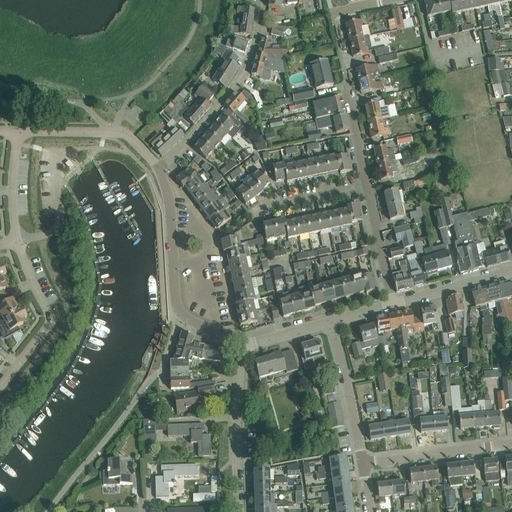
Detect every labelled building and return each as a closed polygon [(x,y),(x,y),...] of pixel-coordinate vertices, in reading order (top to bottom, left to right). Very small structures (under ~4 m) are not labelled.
[(269,0),(268,7),(278,9),(280,9),(281,5),(287,6),(287,4),(296,4),(296,0),(269,0)] [(436,0),(432,0),(424,2),(427,17),(439,15),(436,0)] [(436,0),(439,15),(451,12),(448,0),(436,0)] [(448,0),(451,12),(451,14),(464,12),(460,0),(448,0)] [(473,0),(460,0),(464,12),(475,9),(473,0)] [(485,0),(473,0),(475,9),(487,7),(485,0)] [(497,0),(485,0),(487,7),(488,12),(493,11),(495,12),(497,18),(501,17),(499,4),(497,0)] [(241,21),(253,23),(255,10),(237,7),(236,14),(242,15),(241,21)] [(399,9),(392,11),(394,19),(396,31),(404,29),(413,27),(411,19),(402,21),(399,9)] [(484,23),(482,24),(483,27),(483,30),(491,28),(492,28),(491,22),(490,22),(489,14),(482,15),(484,23)] [(228,26),(227,33),(234,34),(241,35),(251,36),(253,23),(241,21),(240,28),(234,27),(228,26)] [(345,24),(349,41),(368,37),(368,36),(362,38),(360,27),(362,27),(361,21),(345,24)] [(271,34),(280,37),(282,37),(284,31),(272,28),(271,34)] [(483,33),(486,44),(495,42),(495,35),(490,36),(489,32),(483,33)] [(368,37),(349,41),(353,57),(368,54),(367,48),(370,47),(368,37)] [(256,55),(266,57),(286,58),(286,50),(271,50),(273,41),(261,38),(256,55)] [(228,49),(245,54),(248,43),(236,39),(234,44),(227,41),(225,48),(228,49)] [(486,44),(488,54),(499,52),(498,42),(495,42),(486,44)] [(387,47),(374,50),(376,57),(388,54),(387,47)] [(213,80),(225,88),(238,68),(234,66),(238,59),(230,53),(226,51),(222,58),(225,60),(213,80)] [(266,57),(256,55),(251,75),(259,77),(259,79),(269,81),(271,71),(285,75),(282,58),(266,57)] [(393,62),(392,55),(378,58),(379,65),(393,62)] [(327,60),(310,64),(316,90),(333,86),(327,60)] [(355,69),(358,82),(373,78),(372,73),(379,71),(377,65),(355,69)] [(493,86),(500,84),(501,84),(498,72),(490,74),(493,86)] [(373,78),(358,82),(361,94),(382,89),(381,82),(375,84),(373,78)] [(197,84),(192,90),(196,93),(201,87),(197,84)] [(500,84),(503,97),(511,96),(508,84),(500,84)] [(184,117),(193,126),(205,113),(210,107),(209,106),(211,105),(210,103),(209,101),(213,96),(201,87),(196,93),(195,94),(201,99),(196,103),(184,117)] [(314,98),(312,88),(291,93),(294,103),(314,98)] [(235,92),(224,106),(231,113),(243,123),(245,125),(248,121),(246,120),(236,111),(245,101),(248,104),(252,99),(251,98),(243,91),(239,96),(235,92)] [(396,93),(384,96),(385,102),(397,100),(396,97),(396,93)] [(282,100),(282,99),(275,100),(277,107),(292,104),(291,98),(282,100)] [(312,104),(314,112),(343,106),(341,98),(312,104)] [(294,104),(295,110),(307,108),(306,101),(294,104)] [(373,103),(364,106),(367,122),(381,119),(390,117),(387,107),(384,108),(383,101),(381,102),(373,103)] [(322,119),(332,117),(335,116),(345,114),(343,106),(314,112),(316,120),(322,119)] [(215,123),(228,134),(234,127),(237,129),(241,124),(231,116),(227,121),(222,116),(215,123)] [(322,119),(316,120),(318,126),(325,124),(326,125),(331,124),(331,126),(334,126),(336,133),(349,130),(345,116),(333,119),(332,117),(322,119)] [(381,119),(367,122),(371,139),(389,135),(387,128),(384,129),(381,119)] [(172,120),(166,126),(170,130),(176,124),(172,120)] [(269,122),(270,129),(283,127),(282,120),(269,122)] [(208,132),(221,143),(228,134),(215,123),(208,132)] [(159,135),(149,143),(161,157),(174,146),(184,136),(176,127),(163,140),(159,135)] [(307,133),(309,142),(321,139),(319,130),(307,133)] [(201,140),(214,151),(221,143),(208,132),(201,140)] [(396,138),(397,146),(412,143),(410,135),(396,138)] [(251,138),(255,144),(265,142),(263,136),(251,138)] [(193,149),(206,160),(214,151),(201,140),(193,149)] [(255,144),(257,152),(266,150),(265,144),(265,142),(255,144)] [(373,149),(377,165),(395,161),(401,159),(400,155),(394,156),(392,149),(386,151),(385,147),(373,149)] [(336,155),(325,158),(329,174),(339,172),(336,155)] [(336,155),(339,172),(340,174),(351,171),(347,155),(337,158),(336,155)] [(197,156),(193,160),(198,164),(201,160),(197,156)] [(325,158),(315,160),(318,176),(329,174),(325,158)] [(315,160),(304,162),(308,178),(318,176),(315,160)] [(395,161),(377,165),(380,180),(392,178),(391,174),(397,172),(395,161)] [(304,162),(294,164),(297,180),(308,178),(304,162)] [(283,165),(286,180),(286,183),(297,180),(294,164),(284,166),(283,165)] [(275,183),(286,180),(283,165),(272,167),(275,183)] [(182,189),(184,187),(197,177),(197,176),(195,177),(189,169),(175,179),(182,189)] [(251,177),(261,190),(270,184),(260,171),(251,177)] [(214,178),(212,180),(214,182),(217,182),(217,183),(222,179),(218,175),(214,178)] [(249,175),(241,181),(244,185),(254,199),(263,192),(261,190),(251,177),(249,175)] [(184,187),(190,195),(204,185),(198,176),(197,177),(184,187)] [(428,177),(414,181),(415,187),(435,182),(433,176),(428,177)] [(408,183),(402,184),(403,190),(415,188),(415,187),(414,181),(407,182),(408,183)] [(190,195),(196,204),(215,190),(213,188),(209,191),(204,185),(190,195)] [(235,192),(245,205),(254,199),(244,185),(235,192)] [(196,204),(202,211),(221,198),(215,190),(196,204)] [(226,194),(230,200),(235,197),(231,191),(226,194)] [(383,194),(386,207),(400,203),(397,191),(383,194)] [(202,211),(210,221),(224,211),(229,206),(223,198),(221,199),(221,198),(202,211)] [(458,266),(460,275),(480,269),(478,261),(474,245),(472,237),(470,227),(469,222),(467,214),(452,218),(447,200),(440,201),(442,211),(441,211),(446,228),(454,226),(458,242),(455,243),(458,255),(461,265),(458,266)] [(238,201),(233,204),(237,209),(241,205),(238,201)] [(400,203),(386,207),(389,220),(403,217),(400,203)] [(347,207),(347,209),(350,223),(361,221),(358,205),(347,207)] [(413,219),(413,220),(423,218),(420,207),(415,209),(416,212),(409,213),(410,220),(413,219)] [(347,209),(337,212),(340,228),(341,233),(346,232),(345,227),(350,226),(350,223),(347,209)] [(469,222),(489,217),(487,209),(467,214),(469,222)] [(509,209),(503,211),(506,221),(511,219),(509,209)] [(210,221),(217,230),(230,220),(224,211),(210,221)] [(439,230),(446,228),(441,211),(434,213),(439,230)] [(337,212),(326,214),(330,230),(340,228),(337,212)] [(326,214),(316,216),(319,233),(330,230),(326,214)] [(316,216),(305,218),(309,235),(319,233),(316,216)] [(305,218),(295,220),(298,237),(309,235),(305,218)] [(284,220),(273,223),(277,239),(287,237),(288,239),(284,223),(284,220)] [(295,220),(284,223),(288,239),(298,237),(295,220)] [(262,225),(264,235),(266,241),(277,239),(273,223),(262,225)] [(408,225),(393,229),(397,243),(402,241),(404,248),(413,246),(413,244),(414,244),(412,237),(411,237),(408,225)] [(223,253),(225,252),(247,247),(245,247),(244,243),(239,245),(237,238),(221,241),(223,253)] [(474,245),(478,261),(484,259),(487,268),(510,261),(506,246),(505,247),(503,241),(493,244),(494,250),(485,252),(483,243),(474,245)] [(413,246),(414,249),(416,255),(423,254),(420,242),(414,244),(413,244),(413,246)] [(438,247),(431,249),(433,256),(437,271),(451,267),(445,246),(445,245),(443,245),(438,247)] [(225,252),(228,262),(249,257),(247,247),(225,252)] [(401,248),(399,248),(389,251),(391,259),(404,256),(402,249),(401,248)] [(367,249),(357,251),(356,252),(358,257),(368,255),(367,249)] [(421,260),(418,261),(422,275),(425,274),(425,275),(433,273),(437,271),(433,256),(431,249),(424,250),(425,256),(421,257),(422,259),(421,260)] [(228,262),(230,272),(247,269),(252,268),(249,257),(228,262)] [(405,261),(411,289),(425,285),(422,275),(418,261),(418,260),(408,262),(411,274),(408,275),(405,261)] [(393,280),(396,293),(396,294),(411,289),(405,261),(398,263),(401,272),(391,275),(393,280)] [(304,263),(298,264),(293,265),(294,271),(299,270),(300,272),(305,270),(305,267),(304,263)] [(282,268),(272,270),(273,276),(280,274),(284,274),(282,268)] [(230,272),(232,283),(249,279),(247,269),(230,272)] [(350,275),(356,294),(365,292),(361,277),(361,275),(354,277),(353,273),(350,274),(350,275)] [(340,281),(345,297),(356,294),(350,275),(350,274),(349,274),(350,278),(340,281)] [(361,277),(365,292),(366,294),(377,291),(372,274),(361,277)] [(232,283),(235,293),(252,289),(249,279),(232,283)] [(330,284),(334,300),(345,297),(340,281),(330,284)] [(509,282),(497,285),(505,314),(504,314),(505,317),(504,323),(507,322),(508,326),(511,324),(511,306),(511,305),(509,305),(507,299),(511,297),(511,291),(511,288),(509,282)] [(298,290),(300,295),(304,311),(315,309),(314,306),(310,292),(308,284),(307,285),(307,286),(298,289),(298,290)] [(310,292),(314,306),(324,303),(320,287),(312,289),(311,284),(308,284),(310,292)] [(320,287),(324,303),(334,300),(330,284),(320,287)] [(497,285),(485,289),(489,304),(494,302),(498,315),(496,315),(498,325),(504,323),(505,317),(504,314),(505,314),(497,285)] [(235,293),(237,304),(252,301),(260,299),(259,296),(253,297),(252,289),(235,293)] [(482,328),(482,336),(482,346),(486,346),(486,351),(491,351),(490,319),(486,304),(489,304),(485,289),(471,292),(475,308),(480,306),(481,312),(483,320),(482,328)] [(289,298),(293,314),(304,311),(300,295),(289,298)] [(448,300),(445,301),(448,316),(454,315),(455,320),(463,318),(463,312),(462,304),(460,295),(448,298),(448,300)] [(0,314),(3,320),(21,310),(21,309),(21,310),(17,302),(15,304),(12,299),(12,300),(8,302),(6,296),(0,298),(0,314)] [(278,301),(283,317),(293,314),(289,298),(278,301)] [(235,305),(237,315),(254,311),(252,301),(237,304),(235,305)] [(270,307),(271,310),(273,320),(279,318),(276,306),(270,307)] [(423,310),(421,310),(422,315),(423,326),(431,325),(432,333),(438,332),(436,318),(435,308),(428,309),(427,308),(422,309),(423,310)] [(1,329),(1,330),(6,339),(5,339),(6,340),(18,333),(18,332),(17,333),(15,328),(24,323),(25,323),(23,320),(26,318),(21,310),(3,320),(6,326),(1,329)] [(254,311),(237,315),(240,326),(257,322),(254,311)] [(411,312),(391,315),(393,330),(396,330),(400,351),(402,364),(410,362),(408,349),(405,335),(404,329),(413,327),(413,328),(416,327),(416,328),(423,327),(423,326),(422,315),(411,317),(411,312)] [(378,333),(393,330),(391,315),(375,318),(378,333)] [(444,321),(447,335),(456,333),(453,319),(444,321)] [(359,344),(351,346),(354,357),(362,355),(361,350),(372,347),(372,348),(379,347),(377,340),(377,338),(376,338),(375,335),(373,326),(359,330),(363,343),(359,344)] [(173,361),(170,361),(170,372),(188,371),(188,362),(191,362),(192,358),(201,360),(201,359),(203,345),(192,344),(194,337),(190,335),(181,332),(173,361)] [(438,336),(440,348),(448,347),(446,335),(438,336)] [(386,336),(377,338),(377,340),(379,347),(381,346),(381,347),(388,346),(386,336)] [(318,341),(300,346),(304,357),(301,357),(304,367),(305,370),(310,369),(314,367),(325,364),(322,356),(318,341)] [(203,345),(201,358),(201,359),(225,363),(227,349),(203,345)] [(297,370),(295,360),(292,350),(281,354),(280,352),(266,356),(266,358),(254,361),(259,378),(278,373),(278,372),(285,370),(286,373),(297,370)] [(471,351),(462,351),(463,369),(472,368),(471,351)] [(438,366),(442,395),(450,394),(447,365),(438,366)] [(188,371),(170,372),(170,389),(180,389),(189,389),(188,371)] [(377,375),(380,392),(391,390),(388,373),(377,375)] [(501,378),(502,382),(504,401),(511,400),(511,389),(511,377),(501,378)] [(204,386),(197,387),(198,393),(214,390),(213,384),(204,386)] [(334,384),(330,385),(321,388),(323,396),(336,393),(334,384)] [(419,391),(411,392),(413,410),(419,410),(420,410),(418,398),(419,397),(419,394),(419,391)] [(174,396),(177,412),(197,408),(194,393),(174,396)] [(457,395),(450,395),(451,411),(458,411),(457,395)] [(472,409),(470,409),(471,416),(472,415),(473,428),(486,427),(484,401),(485,414),(479,415),(478,406),(472,407),(472,409)] [(491,401),(484,401),(486,427),(493,427),(493,429),(498,429),(498,426),(500,426),(499,416),(499,413),(492,414),(491,401)] [(327,405),(328,411),(340,409),(338,403),(327,405)] [(378,411),(376,404),(366,406),(367,413),(378,411)] [(458,413),(459,420),(460,430),(473,428),(472,415),(471,416),(470,409),(464,409),(464,412),(458,413)] [(433,419),(434,432),(448,431),(447,418),(446,418),(446,412),(440,413),(440,418),(433,419)] [(425,414),(419,415),(420,425),(420,433),(434,432),(433,419),(425,419),(425,414)] [(402,422),(395,423),(397,436),(410,434),(409,426),(407,416),(402,416),(402,422)] [(143,420),(143,433),(144,441),(156,440),(155,420),(143,420)] [(330,422),(331,429),(343,426),(342,420),(330,422)] [(375,427),(374,421),(367,422),(370,441),(383,439),(381,426),(375,427)] [(395,423),(381,426),(383,439),(397,436),(395,423)] [(165,435),(167,435),(167,437),(191,437),(191,443),(197,443),(197,457),(211,456),(210,436),(202,436),(202,431),(204,431),(203,424),(167,425),(167,428),(165,428),(165,435)] [(116,445),(121,449),(125,444),(121,440),(116,445)] [(329,459),(331,472),(347,470),(345,457),(329,459)] [(107,470),(107,471),(102,471),(103,485),(119,485),(132,485),(132,476),(126,476),(126,465),(119,466),(119,460),(107,461),(108,470),(107,470)] [(482,461),(484,471),(485,483),(499,481),(496,460),(482,461)] [(473,463),(459,464),(461,477),(474,476),(473,463)] [(287,468),(287,477),(299,476),(299,468),(299,464),(287,466),(287,468)] [(447,479),(448,479),(448,482),(449,482),(450,486),(462,485),(461,477),(459,464),(445,466),(447,479)] [(163,477),(155,477),(156,498),(169,498),(168,484),(176,484),(175,477),(198,476),(197,465),(161,466),(161,474),(163,474),(163,477)] [(214,470),(207,466),(203,472),(210,477),(214,470)] [(424,482),(431,481),(432,487),(438,486),(436,467),(422,469),(424,482)] [(253,470),(254,482),(269,481),(268,469),(253,470)] [(410,484),(424,482),(422,469),(409,471),(410,484)] [(331,472),(332,485),(348,482),(347,470),(331,472)] [(254,482),(254,494),(269,493),(269,481),(254,482)] [(404,481),(390,483),(392,496),(405,494),(404,481)] [(332,485),(334,497),(350,495),(348,482),(332,485)] [(378,498),(379,503),(385,503),(384,497),(392,496),(390,483),(376,485),(378,498)] [(449,485),(443,486),(444,496),(445,496),(446,508),(453,508),(453,504),(454,504),(453,496),(454,494),(454,492),(453,491),(450,491),(449,485)] [(482,491),(484,504),(490,504),(488,488),(482,488),(482,491)] [(461,491),(462,500),(471,499),(470,490),(461,491)] [(254,494),(255,506),(270,505),(269,493),(254,494)] [(334,497),(336,510),(352,508),(350,495),(334,497)]
